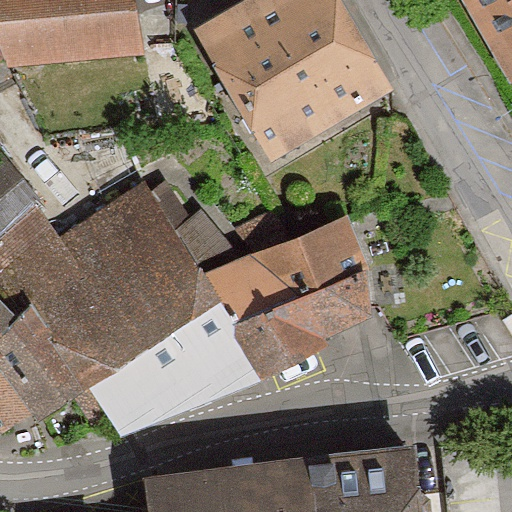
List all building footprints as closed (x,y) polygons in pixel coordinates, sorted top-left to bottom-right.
[(140,46),(132,0),(0,0),(0,48),(3,67),(140,46)] [(393,87),(342,0),(237,0),(193,25),(269,158),(393,87)] [(511,78),(511,0),(466,0),(511,79),(511,78)] [(175,225),(141,178),(60,238),(0,146),(0,254),(88,379),(127,431),(285,362),(247,312),(175,225)] [(199,204),(175,225),(247,312),(366,264),(344,217),(237,257),(199,204)] [(88,379),(0,254),(0,364),(29,405),(38,414),(88,379)] [(369,313),(366,264),(247,312),(285,362),(323,341),(324,332),(369,313)] [(0,428),(29,405),(0,364),(0,428)] [(415,511),(408,449),(307,459),(312,511),(415,511)] [(312,511),(307,459),(152,479),(157,511),(312,511)]
